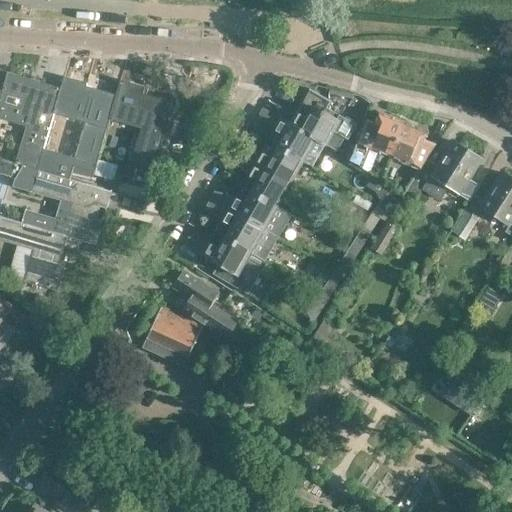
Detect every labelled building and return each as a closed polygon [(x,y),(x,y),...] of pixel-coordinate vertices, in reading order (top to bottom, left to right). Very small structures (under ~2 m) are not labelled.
[(16,163),(24,166),(37,169),(39,163),(40,163),(56,110),(62,89),(60,88),(44,84),(42,90),(29,87),(31,80),(7,73),(2,91),(3,92),(0,101),(0,119),(27,127),(18,157),(16,163)] [(92,179),(98,160),(112,114),(116,99),(115,99),(85,90),(87,83),(63,77),(60,88),(62,89),(56,110),(86,119),(68,178),(91,185),(92,179)] [(116,99),(112,114),(143,123),(129,168),(128,168),(123,185),(139,189),(144,190),(148,187),(156,171),(152,170),(171,104),(141,95),(144,87),(120,80),(115,99),(116,99)] [(310,89),(303,101),(290,123),(290,124),(326,145),(330,148),(337,152),(345,139),(348,140),(356,126),(328,109),(331,102),(310,89)] [(367,148),(389,156),(390,157),(403,124),(401,123),(400,121),(394,118),(391,119),(380,115),(376,127),(365,122),(350,161),(360,167),(367,148)] [(266,141),(303,162),(317,170),(330,148),(326,145),(290,124),(290,123),(280,117),(266,141)] [(422,142),(426,133),(415,129),(415,126),(409,124),(406,125),(403,124),(390,157),(410,165),(412,167),(420,170),(435,146),(422,142)] [(253,163),(290,184),(303,162),(266,141),(253,163)] [(481,160),(452,142),(430,176),(424,172),(414,187),(414,189),(414,190),(414,191),(415,192),(416,193),(419,195),(422,190),(440,201),(448,187),(470,200),(478,187),(468,180),(481,160)] [(103,165),(98,160),(92,179),(109,184),(114,168),(103,165)] [(24,166),(16,163),(11,178),(16,180),(24,166)] [(253,163),(240,186),(277,207),(290,184),(253,163)] [(111,191),(104,189),(91,185),(68,178),(37,169),(24,166),(16,180),(14,188),(60,201),(54,220),(24,212),(21,224),(62,235),(96,245),(102,222),(96,220),(99,208),(105,210),(111,191)] [(511,179),(501,173),(479,206),(508,225),(504,231),(511,236),(511,179)] [(381,200),(388,189),(372,179),(367,187),(374,191),(381,200)] [(277,207),(240,186),(227,208),(278,238),(291,215),(277,207)] [(381,200),(378,205),(387,211),(391,204),(394,205),(400,196),(388,189),(381,200)] [(364,227),(373,232),(387,211),(378,205),(364,227)] [(227,208),(214,231),(265,260),(278,238),(227,208)] [(371,249),(381,255),(406,214),(396,208),(371,249)] [(465,241),(478,220),(467,212),(453,233),(465,241)] [(67,237),(62,235),(21,224),(0,217),(0,240),(34,250),(24,283),(57,292),(64,269),(59,267),(67,237)] [(359,254),(373,232),(364,227),(349,249),(359,254)] [(265,260),(214,231),(201,254),(218,264),(213,273),(246,293),(265,260)] [(359,254),(349,249),(335,271),(345,276),(359,254)] [(173,287),(195,301),(187,313),(227,338),(238,321),(211,304),(219,293),(184,270),(173,287)] [(335,271),(321,293),(331,298),(345,276),(335,271)] [(504,296),(489,287),(472,314),(483,321),(488,314),(492,316),(504,296)] [(317,319),(331,298),(321,293),(308,314),(317,319)] [(52,309),(43,302),(36,310),(44,318),(52,309)] [(0,348),(14,330),(0,318),(0,316),(5,310),(0,306),(0,348)] [(194,341),(201,325),(161,306),(146,337),(197,361),(205,346),(194,341)] [(463,409),(473,394),(450,378),(439,393),(463,409)] [(96,477),(118,490),(135,461),(113,447),(96,477)] [(91,505),(97,495),(49,465),(37,483),(67,502),(72,493),(91,505)]
